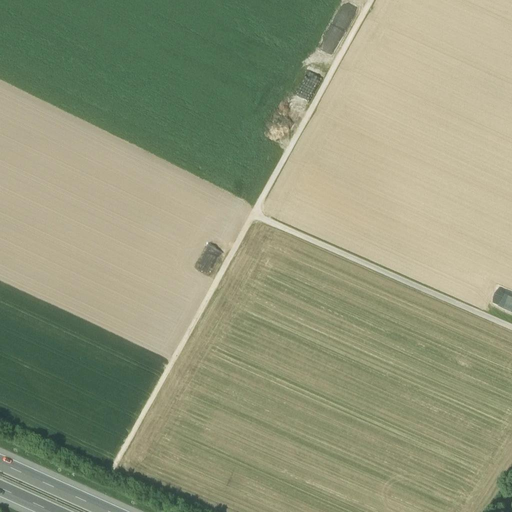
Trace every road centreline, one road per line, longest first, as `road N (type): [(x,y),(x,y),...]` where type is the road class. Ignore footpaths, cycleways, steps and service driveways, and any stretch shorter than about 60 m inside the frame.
road 1 (track): [(371,0),(116,468)]
road 2 (track): [(253,214),(511,328)]
